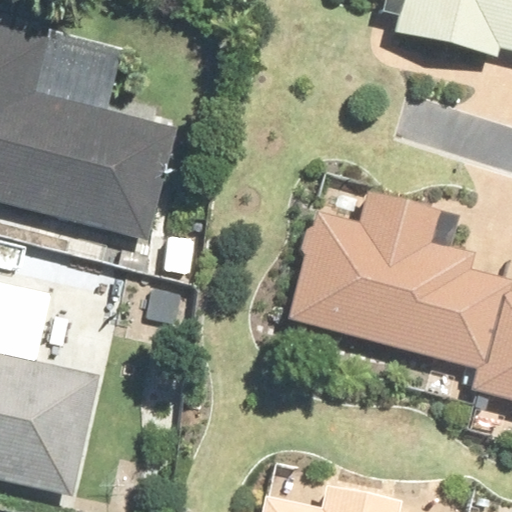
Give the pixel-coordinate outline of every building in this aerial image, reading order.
[(511,0),(369,0),(396,6),(389,37),(494,61),(496,51),(511,54),(511,0)] [(0,208),(146,246),(175,134),(30,97),(43,43),(0,31),(0,208)] [(312,215),(284,324),(472,371),(464,400),(511,411),(511,298),(507,297),(510,284),(470,274),(474,256),(429,244),(436,215),(362,196),(355,226),(312,215)] [(0,485),(69,500),(96,378),(0,357),(0,485)] [(261,500),(258,511),(396,511),(398,506),(322,490),(317,511),(261,500)]
